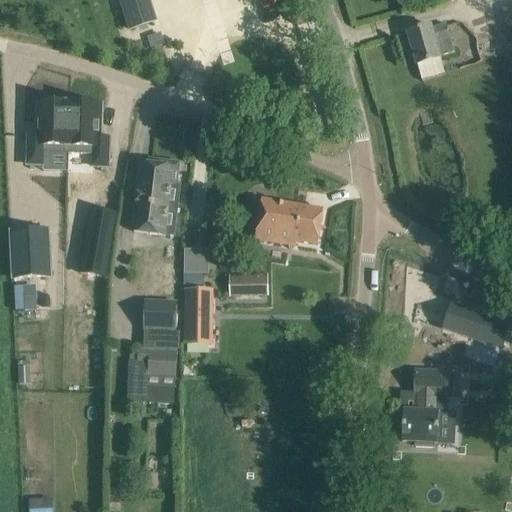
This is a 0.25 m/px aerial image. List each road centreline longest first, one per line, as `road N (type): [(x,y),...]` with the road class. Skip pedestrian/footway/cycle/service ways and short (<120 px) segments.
road 1 (residential): [(370,196),(341,167),(101,62),(2,45)]
road 2 (residential): [(347,511),(370,196)]
road 3 (residential): [(328,0),(352,76),(370,196)]
road 4 (residential): [(511,273),(415,234),(370,196)]
